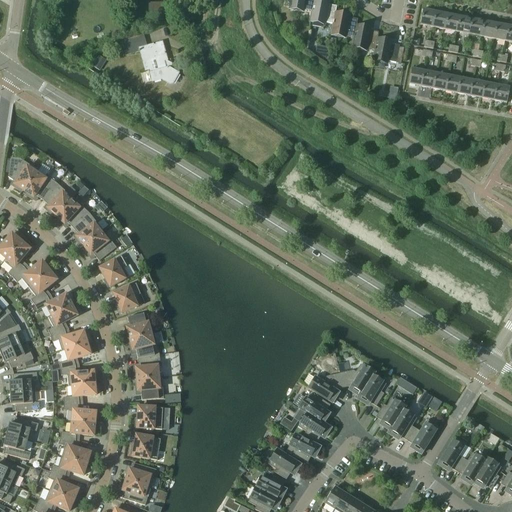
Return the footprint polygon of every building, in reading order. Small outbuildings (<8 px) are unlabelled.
[(313,3),(313,0),(293,0),(292,8),(311,12),(310,20),(313,3)] [(165,15),(165,3),(149,3),(149,15),(165,15)] [(313,3),(310,20),(333,25),(336,7),(313,3)] [(431,28),(434,13),(422,10),(419,26),(431,28)] [(444,31),(447,15),(434,13),(431,28),(444,31)] [(456,33),(459,17),(447,15),(444,31),(456,33)] [(354,38),(357,20),(337,16),(334,34),(354,38)] [(468,35),(471,20),(459,17),(456,33),(468,35)] [(480,38),(483,22),(471,20),(468,35),(480,38)] [(493,40),(496,24),(483,22),(480,38),(493,40)] [(505,42),(508,27),(496,24),(493,40),(505,42)] [(375,51),(378,33),(358,29),(355,47),(375,51)] [(144,34),(122,40),(126,55),(140,51),(145,71),(149,69),(152,81),(153,83),(161,81),(170,86),(173,85),(178,74),(168,68),(165,69),(163,61),(167,60),(166,53),(165,53),(162,42),(154,44),(155,45),(154,45),(153,44),(147,45),(144,34)] [(400,65),(403,49),(399,48),(399,46),(379,42),(376,60),(400,65)] [(316,46),(314,58),(324,63),(326,48),(316,46)] [(98,58),(92,67),(99,71),(105,63),(98,58)] [(420,88),(423,72),(411,70),(408,85),(420,88)] [(432,90),(435,74),(423,72),(420,88),(432,90)] [(445,92),(448,77),(435,74),(432,90),(445,92)] [(457,95),(460,79),(448,77),(445,92),(457,95)] [(469,97),(472,81),(460,79),(457,95),(469,97)] [(481,99),(484,84),(472,81),(469,97),(481,99)] [(494,102),(497,86),(484,84),(481,99),(494,102)] [(506,104),(509,88),(497,86),(494,102),(506,104)] [(10,158),(10,160),(6,159),(4,173),(8,174),(7,178),(15,183),(13,187),(19,192),(20,190),(23,192),(37,171),(19,160),(10,158)] [(56,184),(37,171),(23,192),(26,194),(25,196),(32,200),(34,196),(42,201),(56,184)] [(80,183),(76,187),(80,191),(84,186),(80,183)] [(72,199),(56,184),(42,201),(49,207),(46,211),(52,217),(53,215),(55,217),(72,199)] [(89,214),(72,199),(55,217),(58,220),(56,221),(62,227),(66,223),(73,229),(89,214)] [(103,232),(89,214),(73,229),(78,236),(74,240),(79,246),(81,245),(83,247),(103,232)] [(99,262),(116,249),(103,232),(83,247),(85,250),(84,251),(89,258),(93,254),(99,262)] [(21,242),(15,237),(14,238),(11,235),(0,247),(0,255),(5,260),(3,262),(3,263),(21,242)] [(23,268),(18,263),(29,250),(26,248),(27,247),(21,242),(3,263),(11,270),(7,275),(12,279),(23,268)] [(128,278),(123,269),(126,267),(120,257),(99,270),(105,280),(103,281),(107,288),(109,287),(109,288),(128,278)] [(49,271),(45,265),(44,266),(41,263),(28,273),(23,268),(12,279),(16,283),(21,280),(28,288),(49,271)] [(47,297),(42,292),(56,281),(53,278),(54,277),(49,271),(28,288),(35,297),(30,301),(34,306),(47,297)] [(140,295),(135,285),(112,294),(117,305),(115,306),(119,314),(120,313),(121,314),(141,306),(144,305),(140,295)] [(72,306),(68,299),(67,299),(65,296),(50,304),(47,297),(34,306),(37,311),(46,307),(50,316),(47,318),(72,306)] [(64,331),(61,325),(76,317),(74,313),(76,313),(72,306),(47,318),(53,328),(47,331),(50,337),(64,331)] [(0,307),(0,328),(12,321),(8,316),(10,314),(5,308),(3,311),(0,307)] [(153,334),(148,313),(127,319),(129,328),(124,330),(126,338),(128,337),(129,340),(153,334)] [(0,353),(19,346),(20,346),(22,345),(18,334),(21,333),(18,326),(15,327),(12,321),(0,328),(0,353)] [(87,344),(85,336),(84,337),(83,333),(66,338),(64,331),(50,337),(52,343),(58,341),(61,352),(87,344)] [(159,356),(153,334),(129,340),(130,344),(128,344),(130,352),(135,351),(137,360),(159,356)] [(75,367),(73,360),(89,355),(88,351),(90,351),(87,344),(61,352),(64,351),(68,361),(58,364),(60,370),(75,367)] [(20,346),(19,346),(0,353),(0,354),(4,364),(3,364),(4,365),(8,363),(11,370),(33,360),(30,353),(24,356),(20,346)] [(161,378),(158,378),(157,368),(160,368),(159,356),(137,360),(138,369),(133,369),(134,377),(136,377),(136,381),(161,378)] [(372,377),(374,374),(360,365),(355,373),(353,371),(339,374),(342,389),(350,387),(354,389),(352,392),(359,397),(372,377)] [(95,384),(94,376),(93,377),(93,372),(76,374),(75,367),(60,370),(60,376),(67,376),(68,387),(95,384)] [(34,393),(33,382),(37,381),(36,374),(12,376),(12,382),(8,383),(8,384),(9,384),(10,394),(9,394),(9,395),(34,393)] [(342,389),(339,374),(326,377),(324,380),(317,375),(308,389),(331,404),(336,396),(333,394),(335,390),(342,389)] [(372,377),(359,397),(357,399),(365,404),(366,401),(376,407),(383,395),(381,393),(385,385),(372,377)] [(136,381),(136,384),(134,384),(135,392),(140,392),(141,401),(163,399),(161,378),(136,381)] [(79,405),(78,398),(95,396),(95,392),(96,392),(95,384),(68,387),(71,387),(72,397),(63,398),(63,405),(79,405)] [(39,411),(38,403),(35,404),(34,393),(9,395),(10,395),(11,405),(10,405),(10,406),(14,406),(15,413),(39,411)] [(329,429),(322,424),(326,417),(323,415),(329,406),(317,398),(315,401),(308,396),(299,409),(329,429)] [(403,411),(404,408),(390,399),(386,407),(383,405),(375,418),(384,424),(382,427),(389,431),(390,431),(402,411),(403,411)] [(79,405),(63,405),(63,411),(72,412),(71,423),(95,425),(96,418),(94,417),(95,413),(78,412),(79,405)] [(136,429),(161,431),(162,409),(137,408),(137,420),(135,420),(134,428),(136,428),(136,429)] [(329,429),(299,409),(306,415),(298,428),(305,433),(303,436),(316,444),(322,435),(324,437),(329,429)] [(403,411),(402,411),(390,431),(389,431),(388,434),(395,439),(397,436),(406,441),(414,429),(411,427),(416,419),(403,411)] [(27,441),(30,431),(36,432),(38,425),(14,419),(13,426),(8,424),(8,425),(9,426),(6,436),(6,435),(5,436),(27,441)] [(421,454),(438,427),(427,421),(420,433),(414,429),(406,441),(415,447),(413,450),(421,454)] [(95,425),(71,423),(70,434),(60,433),(60,439),(75,442),(76,435),(93,437),(93,433),(94,433),(95,425)] [(27,441),(5,436),(6,437),(3,446),(2,447),(7,448),(5,455),(28,461),(30,454),(24,452),(27,441)] [(160,440),(135,436),(133,448),(132,447),(130,455),(132,456),(132,457),(156,462),(160,440)] [(319,448),(294,436),(285,453),(307,464),(311,454),(315,456),(319,448)] [(464,460),(458,456),(465,444),(455,438),(438,465),(445,470),(447,467),(456,473),(464,460)] [(75,442),(60,439),(58,445),(64,447),(61,458),(87,466),(89,458),(88,458),(89,454),(73,449),(75,442)] [(299,465),(276,451),(267,465),(275,470),(273,473),(286,481),(291,471),(294,473),(299,465)] [(485,462),(471,454),(466,462),(464,460),(456,473),(465,478),(463,481),(471,486),(473,483),(472,483),(485,463),(485,462)] [(87,466),(61,458),(58,468),(52,467),(50,473),(64,478),(66,472),(82,477),(84,473),(85,473),(87,466)] [(491,490),(498,478),(496,476),(500,468),(486,459),(485,462),(485,463),(472,483),(473,483),(480,487),(481,485),(491,490)] [(0,480),(14,486),(18,476),(21,477),(24,471),(2,461),(0,465),(0,480)] [(155,471),(133,464),(130,471),(128,470),(127,475),(126,475),(124,481),(150,489),(155,471)] [(511,472),(511,474),(508,473),(500,485),(509,491),(507,494),(511,496),(511,472)] [(64,478),(50,473),(47,479),(53,481),(49,492),(74,502),(77,495),(76,495),(77,491),(62,484),(64,478)] [(279,501),(283,493),(280,492),(285,482),(272,475),(270,478),(262,474),(255,489),(279,501)] [(14,486),(0,480),(0,500),(9,505),(12,498),(6,495),(10,485),(13,487),(14,486)] [(150,489),(124,481),(122,487),(123,487),(122,492),(124,492),(122,499),(144,506),(150,489)] [(344,494),(334,488),(331,493),(330,492),(326,499),(327,500),(324,504),(334,510),(344,494)] [(279,501),(255,489),(247,503),(256,507),(254,510),(257,511),(269,511),(272,507),(275,509),(279,501)] [(74,502),(49,492),(44,502),(39,499),(36,505),(50,511),(52,506),(66,511),(68,511),(70,509),(71,509),(74,502)] [(345,511),(353,500),(344,494),(334,510),(336,511),(345,511)] [(358,511),(362,506),(353,500),(345,511),(358,511)] [(241,507),(234,503),(231,508),(238,511),(241,507)]
